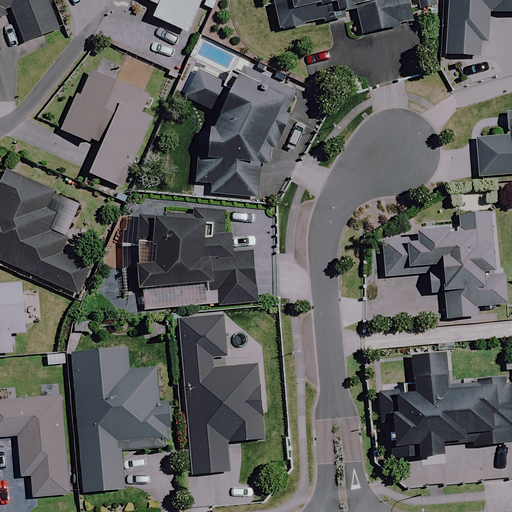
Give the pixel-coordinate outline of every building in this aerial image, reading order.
[(61,33),(49,0),(0,0),(0,22),(15,17),(25,45),(61,33)] [(204,0),(143,0),(161,8),(156,19),(190,34),(204,0)] [(274,0),(282,32),(325,22),(326,25),(347,20),(345,13),(357,10),(364,37),(419,22),(413,0),(274,0)] [(435,0),(420,0),(422,10),(436,8),(435,0)] [(511,0),(450,0),(446,56),(482,58),(483,46),(491,47),(493,13),(511,14),(511,0)] [(155,68),(128,56),(122,69),(102,60),(85,97),(81,96),(65,132),(105,150),(94,175),(123,189),(156,117),(143,111),(151,95),(144,92),(155,68)] [(248,71),(236,91),(204,71),(187,98),(220,118),(200,151),(195,184),(210,185),(209,194),(269,204),(321,115),(320,102),(248,71)] [(511,114),(509,114),(511,135),(478,137),(480,178),(511,175),(511,114)] [(83,204),(9,171),(0,192),(0,259),(79,295),(94,261),(64,247),(83,204)] [(251,210),(221,212),(221,214),(138,220),(143,290),(218,285),(219,307),(278,303),(274,236),(253,238),(251,210)] [(501,277),(496,212),(461,214),(462,224),(420,228),(421,240),(384,243),(386,279),(432,275),(433,295),(447,294),(449,320),(478,318),(478,309),(511,306),(511,292),(511,276),(501,277)] [(0,355),(15,354),(14,335),(31,334),(27,283),(0,285),(0,355)] [(229,357),(226,317),(180,322),(194,476),(232,472),(229,443),(266,440),(259,366),(213,370),(212,359),(229,357)] [(133,373),(131,351),(77,355),(88,493),(128,490),(125,451),(173,447),(170,408),(163,408),(160,371),(133,373)] [(382,395),(383,427),(389,427),(389,433),(393,433),(394,460),(445,458),(445,444),(475,443),(475,447),(511,445),(511,382),(453,385),(452,356),(415,358),(416,386),(416,394),(382,395)] [(41,387),(42,400),(16,402),(14,389),(0,390),(0,438),(20,437),(23,473),(33,472),(36,499),(75,495),(67,397),(59,398),(58,386),(41,387)]
